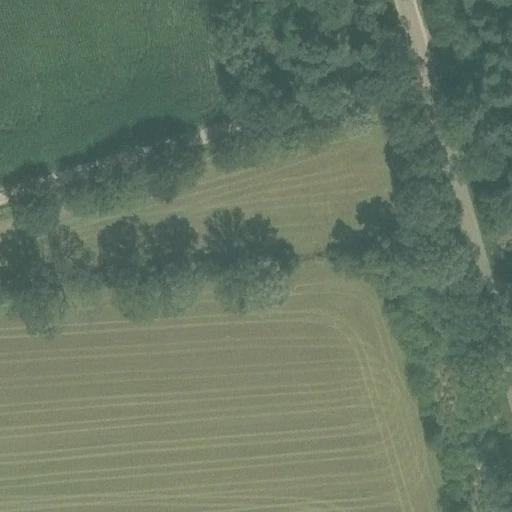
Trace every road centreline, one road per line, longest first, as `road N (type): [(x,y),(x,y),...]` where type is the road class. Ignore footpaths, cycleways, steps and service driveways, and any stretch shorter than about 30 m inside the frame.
road 1 (track): [(0,204),(424,71)]
road 2 (unclassified): [(511,403),(403,0)]
